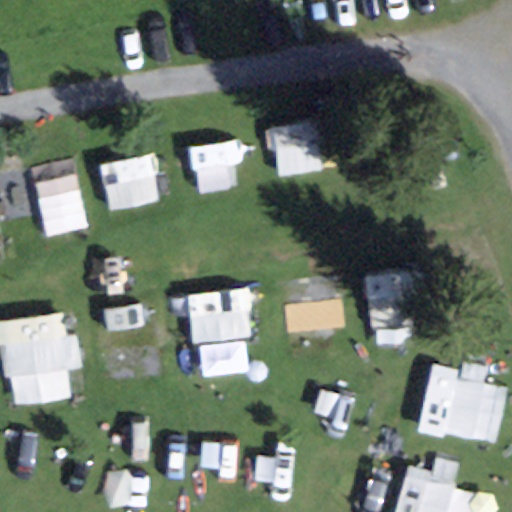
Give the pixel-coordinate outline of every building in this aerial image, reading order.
[(195,144),(200,188),(246,183),(241,139),(195,144)] [(114,207),(164,199),(156,152),(106,160),(114,207)] [(23,203),(77,195),(73,171),(19,179),(23,203)] [(425,321),(419,273),(374,278),(379,326),(425,321)] [(294,284),(295,311),(346,311),(346,284),(294,284)] [(193,294),(197,349),(256,345),(252,289),(193,294)] [(161,297),(98,304),(105,361),(168,354),(161,297)] [(6,315),(11,400),(77,397),(72,312),(6,315)] [(423,429),(478,440),(490,380),(436,369),(423,429)] [(411,462),(401,511),(452,511),(460,470),(411,462)]
